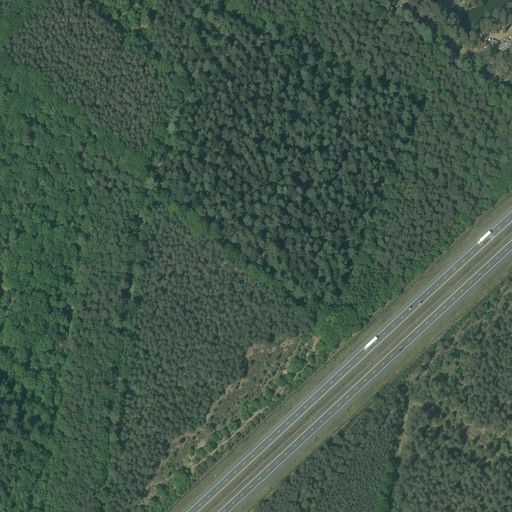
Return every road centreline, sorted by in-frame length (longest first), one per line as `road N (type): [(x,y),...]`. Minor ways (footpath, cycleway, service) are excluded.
road 1 (motorway): [(511,216),(192,511)]
road 2 (motorway): [(224,511),(511,246)]
road 3 (track): [(143,178),(96,511)]
road 4 (track): [(511,460),(412,396),(385,511)]
road 5 (track): [(143,178),(322,323)]
road 6 (track): [(223,0),(143,178)]
